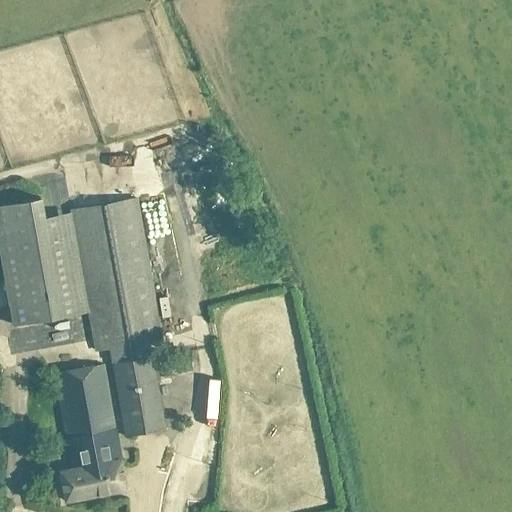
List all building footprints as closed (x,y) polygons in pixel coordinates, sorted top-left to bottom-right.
[(39,198),(0,204),(0,253),(13,324),(86,311),(68,213),(42,217),(39,198)] [(163,429),(147,341),(161,338),(135,198),(70,209),(95,350),(108,348),(124,436),(163,429)] [(237,257),(222,263),(243,315),(258,309),(237,257)] [(178,371),(190,368),(187,352),(174,354),(178,371)] [(64,500),(124,489),(102,364),(54,372),(71,468),(59,471),(64,500)] [(308,465),(230,467),(231,503),(309,501),(308,465)] [(332,493),(331,468),(310,469),(311,494),(332,493)]
